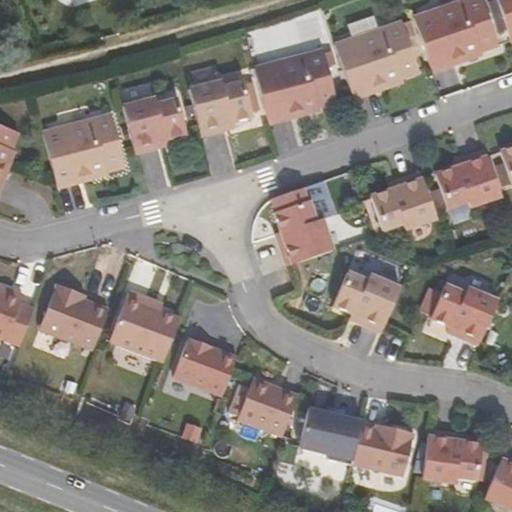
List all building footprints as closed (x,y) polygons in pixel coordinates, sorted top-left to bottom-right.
[(484,0),(465,0),(413,17),(432,74),(484,57),(483,53),(501,47),(484,0)] [(511,0),(495,0),(511,45),(511,44),(511,0)] [(403,19),(333,43),(353,100),(404,82),(403,79),(421,72),(403,19)] [(324,47),(253,67),(268,125),(321,109),(321,106),(339,101),(324,47)] [(187,86),(200,134),(226,127),(224,122),(233,120),(253,114),(243,78),(222,83),(220,77),(187,86)] [(155,98),(122,107),(135,155),(161,148),(159,143),(168,141),(188,135),(178,99),(157,104),(155,98)] [(113,114),(41,131),(57,189),(110,176),(109,173),(128,168),(113,114)] [(21,131),(0,122),(0,193),(18,150),(14,148),(21,131)] [(511,148),(497,154),(510,190),(511,189),(511,148)] [(468,211),(500,199),(484,152),(458,161),(460,166),(452,169),(432,176),(437,191),(440,198),(444,210),(444,212),(466,204),(468,211)] [(450,164),(452,169),(460,166),(458,161),(450,164)] [(435,222),(419,174),(393,184),(395,189),(387,192),(367,199),(380,235),(401,227),(403,234),(435,222)] [(334,252),(323,220),(335,216),(324,182),(271,200),(275,213),(274,213),(281,232),(284,241),(278,243),(286,269),(334,252)] [(393,184),(385,187),(387,192),(395,189),(393,184)] [(437,191),(430,193),(436,213),(444,210),(440,198),(437,191)] [(284,241),(281,232),(275,235),(278,243),(284,241)] [(380,333),(401,287),(376,277),(373,282),(365,278),(346,270),(331,305),(351,314),(349,320),(380,333)] [(373,282),(376,277),(368,273),(365,278),(373,282)] [(468,288),(465,293),(445,284),(441,292),(431,288),(424,304),(434,308),(430,318),(448,327),(457,330),(455,336),(479,346),(499,301),(468,288)] [(93,351),(108,311),(83,301),(75,298),(76,294),(57,286),(40,331),(93,351)] [(23,296),(6,290),(2,298),(0,297),(0,339),(20,348),(34,310),(20,305),(23,296)] [(162,365),(179,320),(160,313),(153,310),(156,303),(128,293),(109,344),(162,365)] [(163,306),(156,303),(153,310),(160,313),(163,306)] [(434,308),(424,304),(420,314),(430,318),(434,308)] [(457,330),(448,327),(446,332),(455,336),(457,330)] [(223,397),(237,358),(188,340),(173,378),(223,397)] [(282,438),(297,396),(253,380),(249,389),(240,386),(229,414),(239,417),(237,421),(282,438)] [(361,427),(362,423),(340,418),(331,416),(308,410),(299,449),(324,455),(327,461),(352,467),(352,465),(355,452),(361,427)] [(391,429),(377,426),(376,431),(390,434),(391,429)] [(414,435),(391,429),(390,434),(376,431),(361,427),(355,452),(352,465),(404,476),(414,435)] [(455,442),(456,437),(428,433),(421,481),(457,485),(457,480),(479,482),(483,447),(464,443),(455,442)] [(196,443),(182,438),(177,452),(192,457),(196,443)] [(511,511),(511,458),(502,454),(483,500),(511,511)]
